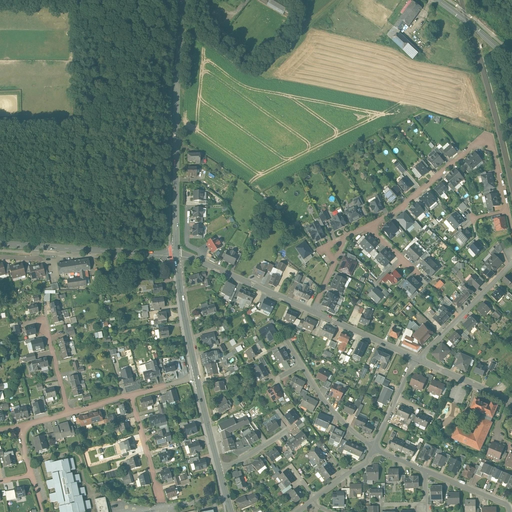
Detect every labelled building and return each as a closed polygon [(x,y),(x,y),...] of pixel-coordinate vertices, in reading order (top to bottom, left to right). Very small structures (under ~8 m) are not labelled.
[(288,6),(278,0),(269,0),(268,2),(280,9),(281,8),(285,10),(288,6)] [(422,8),(412,1),(407,8),(416,15),(422,8)] [(416,15),(407,8),(403,14),(393,26),(387,35),(391,39),(398,32),(399,32),(400,31),(405,24),(409,26),(416,15)] [(400,12),(391,24),(393,26),(403,14),(400,12)] [(399,32),(398,32),(391,39),(403,49),(409,42),(399,32)] [(414,46),(409,42),(403,49),(407,53),(414,46)] [(419,51),(414,46),(407,53),(412,58),(419,51)] [(451,145),(444,151),(447,154),(449,157),(456,151),(451,145)] [(474,152),(469,156),(477,165),(481,160),(478,157),(474,152)] [(428,160),(435,168),(443,161),(439,156),(437,153),(434,155),(433,155),(431,157),(431,158),(428,160)] [(466,162),(472,169),(477,165),(469,156),(464,160),(466,162)] [(420,164),(425,169),(428,167),(422,160),(419,162),(420,164)] [(472,169),(466,162),(462,166),(468,173),(472,169)] [(396,167),(402,174),(406,171),(400,164),(396,167)] [(413,170),(419,178),(422,175),(423,176),(427,172),(425,169),(420,164),(415,168),(416,168),(413,170)] [(197,167),(188,167),(188,178),(191,178),(191,176),(197,176),(197,167)] [(460,168),(457,171),(463,178),(466,175),(460,168)] [(450,173),(459,183),(464,178),(463,178),(457,171),(455,169),(450,173)] [(450,182),(454,187),(459,183),(450,173),(446,177),(450,182)] [(484,190),(494,187),(491,174),(481,176),(484,190)] [(403,188),(406,191),(412,186),(409,183),(408,181),(404,177),(398,183),(401,186),(401,187),(402,188),(403,188)] [(448,185),(451,189),(453,191),(456,189),(454,187),(450,182),(448,185)] [(434,189),(440,195),(447,189),(445,187),(442,183),(434,189)] [(393,187),(384,195),(391,203),(395,199),(394,198),(397,196),(396,195),(398,193),(394,188),(393,187)] [(203,191),(194,191),(194,201),(199,201),(202,201),(203,191)] [(429,207),(436,201),(428,191),(421,198),(424,202),(429,207)] [(383,202),(379,194),(375,196),(376,199),(377,199),(379,203),(383,202)] [(497,200),(496,194),(490,195),(485,196),(487,202),(497,200)] [(345,211),(351,222),(361,217),(357,208),(359,207),(355,199),(352,201),(355,206),(345,211)] [(374,210),(375,213),(383,210),(379,203),(377,199),(376,199),(370,203),(372,206),(370,207),(371,211),(374,210)] [(498,206),(497,200),(487,202),(488,208),(492,207),(498,206)] [(422,204),(428,211),(430,208),(429,207),(424,202),(422,204)] [(410,210),(417,218),(423,212),(424,212),(420,207),(417,203),(415,205),(414,204),(411,207),(412,208),(410,210)] [(420,207),(424,212),(423,212),(424,214),(428,211),(422,204),(420,207)] [(464,205),(457,211),(463,217),(469,212),(464,205)] [(199,208),(198,208),(194,208),(193,211),(193,215),(193,217),(195,217),(202,217),(202,208),(201,208),(199,208)] [(460,217),(456,212),(446,221),(450,226),(460,217)] [(404,213),(397,219),(406,230),(413,223),(404,213)] [(330,224),(334,231),(339,228),(340,228),(344,226),(343,226),(345,225),(340,214),(333,218),(335,221),(330,224)] [(464,221),(460,217),(450,226),(454,230),(464,221)] [(501,218),(495,220),(497,231),(506,229),(504,218),(501,218)] [(382,229),(391,239),(395,235),(394,234),(398,231),(394,226),(391,222),(388,224),(388,223),(384,226),(385,227),(382,229)] [(324,238),(317,223),(310,227),(312,231),(309,232),(313,239),(315,238),(317,241),(324,238)] [(397,224),(394,226),(398,231),(400,233),(403,231),(397,224)] [(199,225),(198,226),(193,226),(193,229),(192,233),(193,233),(193,236),(202,236),(202,235),(203,234),(203,232),(202,231),(202,226),(201,226),(200,225),(199,225)] [(431,235),(434,232),(426,225),(423,228),(431,235)] [(458,236),(463,232),(460,229),(454,235),(457,239),(459,237),(458,236)] [(464,243),(471,236),(469,233),(467,230),(466,231),(465,229),(463,232),(458,236),(459,237),(464,243)] [(365,238),(360,244),(364,248),(373,240),(368,235),(365,238)] [(360,244),(365,238),(363,236),(357,242),(359,244),(360,244)] [(207,244),(212,252),(221,247),(219,245),(220,244),(218,241),(217,241),(215,239),(213,240),(211,239),(209,241),(209,243),(207,244)] [(408,245),(411,248),(414,244),(417,241),(414,239),(408,245)] [(377,244),(373,240),(364,248),(369,253),(373,248),(377,244)] [(304,241),(295,248),(306,263),(312,257),(310,255),(313,253),(304,241)] [(470,248),(475,243),(472,241),(466,246),(468,249),(470,248)] [(470,248),(476,254),(483,248),(477,241),(475,243),(470,248)] [(408,256),(410,258),(419,249),(414,244),(411,248),(406,253),(408,255),(408,256)] [(494,255),(496,257),(502,250),(500,244),(491,252),(494,255)] [(415,262),(423,253),(419,249),(410,258),(412,260),(413,259),(415,262)] [(379,255),(375,258),(380,262),(388,254),(384,250),(379,255)] [(223,260),(233,264),(235,260),(237,255),(234,254),(235,253),(231,251),(231,252),(227,251),(226,255),(224,256),(224,257),(224,258),(223,260)] [(348,253),(346,258),(354,262),(356,258),(355,257),(348,253)] [(428,253),(422,260),(424,262),(428,257),(428,258),(430,256),(428,253)] [(393,259),(388,254),(380,262),(385,267),(388,263),(393,259)] [(483,273),(489,279),(494,274),(493,272),(502,263),(496,257),(494,255),(485,264),(488,268),(483,273)] [(342,262),(338,270),(343,272),(343,273),(345,274),(346,273),(346,274),(348,271),(350,270),(352,272),(356,263),(354,262),(346,258),(344,257),(342,262)] [(424,262),(420,266),(422,268),(422,269),(424,271),(425,271),(433,262),(428,258),(424,262)] [(88,259),(81,260),(82,272),(84,271),(87,271),(90,270),(88,259)] [(81,260),(57,264),(59,275),(79,272),(82,272),(81,260)] [(286,265),(280,262),(277,269),(282,272),(286,265)] [(433,262),(425,271),(426,271),(425,272),(428,275),(429,274),(431,276),(439,268),(433,262)] [(22,264),(16,266),(19,276),(25,275),(25,273),(23,267),(22,264)] [(261,267),(257,265),(254,274),(262,278),(266,271),(267,267),(262,264),(261,267)] [(42,265),(36,267),(39,277),(42,277),(41,276),(45,275),(43,267),(42,265)] [(10,267),(10,270),(13,278),(19,276),(16,266),(10,267)] [(455,266),(451,270),(455,274),(459,270),(455,266)] [(30,268),(30,272),(32,279),(36,278),(39,277),(36,267),(30,268)] [(277,269),(273,267),(270,273),(270,274),(272,276),(268,284),(275,287),(280,277),(282,272),(277,269)] [(80,278),(76,279),(77,287),(86,285),(85,277),(84,271),(82,272),(79,272),(80,278)] [(400,276),(395,271),(390,276),(387,279),(387,280),(392,285),(395,282),(396,283),(399,280),(398,279),(400,276)] [(387,273),(381,280),(384,283),(387,280),(387,279),(390,276),(387,273)] [(511,282),(511,276),(508,273),(501,281),(508,287),(511,282)] [(200,274),(188,277),(191,285),(202,283),(201,277),(200,274)] [(472,284),(477,289),(482,283),(477,279),(474,275),(467,282),(471,286),(472,284)] [(333,282),(343,287),(346,281),(339,278),(336,276),(333,282)] [(406,282),(402,286),(403,286),(407,290),(416,281),(414,279),(411,276),(406,282)] [(76,279),(67,280),(68,288),(77,287),(76,279)] [(404,279),(398,286),(400,288),(403,286),(402,286),(406,282),(404,279)] [(443,283),(440,280),(435,286),(438,289),(443,283)] [(416,281),(407,290),(412,295),(416,291),(421,285),(418,283),(419,283),(418,283),(416,281)] [(334,289),(341,293),(343,287),(333,282),(331,288),(334,289)] [(226,283),(221,293),(230,297),(234,286),(226,283)] [(298,283),(296,287),(293,294),(300,298),(304,290),(306,286),(303,284),(303,285),(298,283)] [(474,292),(466,284),(462,288),(464,289),(462,292),(468,298),(474,292)] [(162,285),(153,286),(153,290),(152,290),(152,294),(163,292),(162,285)] [(499,287),(492,295),(497,300),(505,293),(499,287)] [(375,288),(368,295),(376,303),(383,296),(375,288)] [(247,292),(240,289),(237,296),(242,298),(239,304),(242,305),(247,292)] [(306,291),(304,290),(300,298),(308,301),(311,294),(306,291)] [(416,291),(412,295),(409,297),(412,300),(418,293),(416,291)] [(254,295),(247,292),(242,305),(244,306),(245,303),(250,305),(254,295)] [(462,292),(454,301),(455,301),(454,302),(459,307),(468,298),(462,292)] [(327,293),(324,299),(336,305),(339,299),(334,296),(327,293)] [(446,296),(443,299),(444,300),(450,305),(452,303),(446,296)] [(163,299),(152,300),(153,308),(154,308),(159,307),(165,306),(163,299)] [(328,308),(334,311),(336,305),(324,299),(322,305),(328,308)] [(274,304),(264,300),(261,308),(271,312),(274,304)] [(57,302),(50,304),(52,314),(60,312),(57,302)] [(485,302),(478,309),(485,316),(487,313),(486,313),(491,307),(485,302)] [(37,305),(28,307),(30,314),(38,312),(37,305)] [(202,309),(201,309),(203,316),(216,312),(214,305),(208,307),(202,309)] [(440,315),(446,320),(452,314),(445,307),(442,309),(444,311),(440,315)] [(60,312),(52,314),(55,323),(62,321),(61,315),(63,314),(64,318),(69,317),(67,310),(60,312)] [(297,315),(288,310),(284,318),(288,320),(288,321),(293,323),(293,324),(295,319),(297,315)] [(497,310),(491,315),(496,320),(501,315),(497,310)] [(165,313),(156,314),(156,316),(157,315),(158,321),(161,321),(166,320),(167,320),(165,313)] [(364,315),(363,314),(359,322),(368,325),(371,318),(370,317),(364,315)] [(434,318),(441,325),(446,320),(440,315),(438,317),(437,315),(434,318)] [(472,315),(468,319),(469,320),(464,325),(470,331),(479,322),(472,315)] [(316,322),(306,318),(304,322),(302,327),(312,331),(314,327),(316,322)] [(409,321),(417,329),(419,327),(411,319),(409,321)] [(408,324),(415,331),(417,329),(409,321),(408,324)] [(271,324),(259,331),(263,338),(267,335),(271,342),(278,337),(273,327),(271,324)] [(420,329),(419,330),(428,339),(433,334),(424,324),(423,326),(422,325),(419,328),(420,329)] [(18,326),(10,327),(12,335),(17,334),(16,330),(19,329),(18,325),(18,326)] [(34,325),(25,328),(27,336),(36,334),(34,325)] [(324,326),(322,329),(320,336),(324,338),(325,336),(331,339),(335,331),(324,326)] [(68,328),(64,329),(66,337),(75,335),(73,327),(68,328)] [(168,328),(158,329),(158,330),(155,330),(155,334),(155,336),(157,336),(157,339),(160,338),(160,337),(169,336),(168,328)] [(396,330),(393,328),(389,336),(397,339),(399,334),(400,331),(396,330)] [(413,336),(422,345),(428,339),(419,330),(413,336)] [(456,331),(448,338),(451,342),(453,340),(455,343),(455,342),(457,344),(460,340),(458,339),(461,336),(456,331)] [(341,333),(337,341),(336,343),(337,343),(336,344),(339,346),(341,344),(342,344),(342,343),(343,343),(346,336),(341,333)] [(214,334),(201,336),(203,344),(207,343),(208,345),(212,344),(212,342),(216,341),(214,334)] [(346,336),(343,343),(342,343),(342,344),(341,344),(339,346),(338,350),(343,352),(346,345),(347,345),(350,337),(346,336)] [(406,336),(402,344),(417,350),(420,346),(412,343),(414,339),(406,336)] [(67,338),(59,340),(61,349),(69,348),(68,344),(67,338)] [(31,342),(33,351),(44,348),(42,339),(31,342)] [(362,343),(360,342),(359,342),(352,356),(357,358),(360,352),(363,354),(366,346),(363,344),(362,343)] [(442,344),(432,354),(439,361),(448,352),(449,351),(442,344)] [(222,345),(217,348),(220,354),(226,351),(222,345)] [(255,347),(246,352),(248,356),(247,356),(249,360),(252,358),(260,354),(255,347)] [(69,348),(61,349),(64,359),(72,357),(71,356),(69,348)] [(227,359),(238,353),(236,349),(225,355),(227,359)] [(279,352),(274,355),(276,360),(286,354),(283,349),(279,352)] [(457,354),(452,349),(449,351),(448,352),(455,358),(457,354)] [(377,350),(376,350),(370,364),(374,365),(377,360),(379,361),(380,361),(383,353),(379,352),(379,351),(377,350)] [(211,353),(202,355),(204,366),(206,366),(213,364),(211,353)] [(387,355),(383,353),(380,361),(382,363),(380,368),(384,370),(390,357),(390,356),(389,355),(388,355),(387,355)] [(286,354),(276,360),(279,364),(281,364),(286,361),(289,359),(286,354)] [(341,354),(337,361),(342,364),(343,360),(346,356),(341,354)] [(470,358),(460,354),(458,360),(455,366),(465,371),(468,365),(467,364),(470,358)] [(227,366),(228,367),(235,365),(237,362),(234,355),(226,359),(227,366)] [(267,365),(262,357),(258,359),(262,365),(263,367),(267,365)] [(46,358),(32,361),(35,372),(41,370),(40,368),(49,366),(46,358)] [(150,363),(138,366),(140,373),(143,372),(145,379),(150,377),(150,378),(154,377),(154,376),(159,375),(156,361),(150,363)] [(286,361),(281,364),(285,371),(290,368),(286,361)] [(483,365),(479,363),(475,372),(480,374),(480,373),(484,375),(487,367),(484,365),(483,366),(482,366),(483,365)] [(173,364),(164,366),(166,373),(171,371),(171,372),(175,371),(173,364)] [(213,364),(206,366),(208,376),(218,374),(216,369),(215,364),(213,364)] [(83,368),(78,369),(77,365),(74,366),(76,373),(84,371),(83,368)] [(230,371),(231,374),(238,370),(235,365),(228,367),(229,368),(227,369),(228,372),(230,371)] [(262,365),(254,369),(256,373),(255,373),(257,377),(258,376),(260,380),(267,375),(263,367),(262,365)] [(329,374),(320,370),(316,378),(324,382),(325,382),(326,381),(329,374)] [(130,371),(121,373),(122,378),(124,385),(129,383),(129,384),(133,382),(131,375),(130,371)] [(433,376),(427,373),(425,379),(426,379),(426,380),(431,382),(433,376)] [(421,377),(415,374),(411,382),(410,384),(411,385),(412,386),(416,387),(421,377)] [(385,378),(377,375),(374,381),(382,385),(384,380),(385,378)] [(77,376),(69,378),(72,387),(79,385),(77,376)] [(305,383),(293,377),(289,386),(294,389),(293,390),(299,393),(299,394),(302,389),(305,383)] [(425,379),(421,377),(416,387),(419,389),(420,389),(421,390),(422,389),(423,388),(423,387),(426,380),(426,379),(425,379)] [(390,382),(384,380),(382,385),(382,386),(384,387),(377,402),(386,406),(388,403),(388,404),(390,399),(393,391),(387,388),(390,382)] [(433,380),(429,388),(429,389),(428,390),(429,391),(430,392),(434,393),(439,383),(433,380)] [(331,384),(326,381),(325,382),(324,382),(322,386),(328,389),(331,384)] [(223,382),(213,384),(215,393),(225,391),(223,382)] [(445,386),(439,383),(434,393),(438,395),(439,396),(441,395),(441,394),(444,387),(445,386)] [(79,385),(72,387),(74,397),(82,395),(80,388),(85,387),(84,384),(79,385)] [(334,384),(329,395),(334,398),(339,387),(334,384)] [(277,386),(267,392),(273,402),(278,399),(278,398),(282,396),(282,397),(277,386)] [(339,387),(334,398),(340,400),(345,389),(339,387)] [(54,388),(45,391),(48,402),(53,401),(53,397),(56,397),(54,388)] [(175,390),(166,393),(169,403),(178,401),(175,390)] [(305,396),(304,398),(300,405),(312,412),(317,402),(305,396)] [(151,397),(140,400),(142,409),(147,407),(148,411),(153,409),(152,406),(154,405),(151,397)] [(490,406),(479,402),(479,400),(475,399),(471,409),(475,411),(483,414),(483,415),(484,413),(486,415),(492,418),(498,405),(492,403),(490,406)] [(220,403),(215,406),(219,414),(230,408),(226,400),(220,403)] [(33,404),(36,415),(44,413),(41,402),(33,404)] [(354,407),(347,403),(343,411),(352,415),(355,407),(354,407)] [(127,404),(119,406),(122,416),(130,414),(127,404)] [(412,411),(400,406),(396,415),(407,420),(408,420),(408,419),(411,413),(412,411)] [(26,407),(20,409),(23,419),(26,418),(29,417),(28,415),(27,409),(26,407)] [(20,409),(14,410),(14,412),(16,418),(16,420),(19,420),(20,420),(23,419),(20,409)] [(292,410),(285,415),(289,420),(288,421),(291,425),(298,419),(292,410)] [(102,421),(100,412),(92,414),(94,419),(91,420),(92,424),(102,421)] [(331,419),(319,413),(314,424),(326,429),(328,424),(331,419)] [(481,418),(474,435),(457,427),(452,438),(480,451),(492,423),(491,423),(490,422),(492,418),(486,415),(484,413),(483,415),(483,414),(481,418)] [(114,414),(107,416),(108,420),(112,419),(113,423),(116,422),(114,414)] [(160,415),(158,416),(149,418),(151,426),(156,425),(157,427),(161,426),(161,424),(165,422),(163,415),(164,414),(160,415)] [(424,416),(418,414),(417,416),(414,422),(420,425),(424,416)] [(89,415),(82,417),(83,422),(80,423),(81,427),(92,424),(91,420),(89,415)] [(430,419),(424,416),(420,425),(426,427),(430,419)] [(233,418),(218,425),(220,429),(218,430),(219,433),(221,432),(223,439),(230,437),(229,433),(250,424),(246,417),(235,423),(233,418)] [(366,421),(358,417),(357,418),(354,424),(362,428),(363,428),(365,423),(366,421)] [(273,420),(265,426),(267,428),(266,429),(270,433),(278,427),(273,420)] [(58,427),(61,439),(74,435),(74,432),(72,427),(69,428),(67,422),(60,425),(60,426),(58,427)] [(127,423),(119,425),(122,435),(130,433),(127,423)] [(373,427),(365,423),(363,428),(362,428),(361,431),(369,434),(372,428),(373,427)] [(194,424),(184,426),(187,435),(190,434),(190,435),(194,434),(194,433),(196,432),(196,431),(194,424)] [(56,440),(61,439),(58,427),(52,428),(54,433),(56,440)] [(167,427),(158,430),(160,435),(154,437),(156,445),(161,444),(161,447),(169,445),(168,442),(171,441),(170,436),(169,436),(167,427)] [(251,433),(248,427),(240,432),(242,433),(245,438),(249,445),(258,440),(253,432),(251,433)] [(334,428),(332,433),(329,439),(334,441),(339,430),(334,428)] [(339,430),(334,441),(332,445),(337,447),(338,445),(339,443),(339,444),(341,439),(344,433),(339,430)] [(301,432),(294,437),(300,445),(307,439),(301,432)] [(43,436),(34,439),(37,451),(47,449),(43,436)] [(231,439),(230,437),(223,439),(223,441),(226,453),(232,451),(235,450),(233,443),(233,441),(231,441),(231,439)] [(294,437),(286,444),(286,443),(286,444),(287,445),(285,446),(286,448),(288,451),(289,450),(290,449),(291,451),(292,451),(291,451),(294,449),(295,450),(301,446),(300,445),(294,437)] [(246,447),(249,445),(245,438),(241,440),(241,441),(243,446),(246,445),(246,447)] [(405,443),(394,438),(394,439),(390,447),(401,452),(405,443)] [(132,440),(124,443),(127,452),(135,450),(132,440)] [(320,440),(315,444),(318,449),(324,445),(320,440)] [(241,441),(233,443),(235,450),(243,448),(243,446),(241,441)] [(192,445),(188,446),(185,447),(186,451),(189,450),(190,453),(194,452),(194,454),(198,453),(197,451),(202,450),(200,446),(199,446),(198,442),(195,442),(196,444),(192,445)] [(355,446),(347,442),(344,447),(343,449),(344,449),(352,453),(355,446)] [(416,448),(405,443),(401,452),(412,457),(416,449),(416,448)] [(498,445),(492,443),(491,444),(488,451),(487,456),(493,458),(498,445)] [(232,451),(233,454),(237,456),(240,455),(251,448),(249,445),(246,447),(246,445),(243,446),(243,448),(235,450),(232,451)] [(504,448),(498,445),(493,458),(499,460),(500,456),(503,449),(504,448)] [(363,449),(355,446),(352,453),(359,456),(360,457),(361,453),(363,449)] [(437,449),(430,446),(428,450),(431,451),(429,456),(433,457),(437,449)] [(316,448),(308,454),(310,456),(309,457),(312,460),(320,453),(316,448)] [(428,450),(424,448),(419,458),(427,461),(429,456),(431,451),(428,450)] [(274,449),(266,455),(271,462),(279,455),(274,449)] [(13,452),(4,454),(7,466),(15,464),(13,452)] [(169,452),(159,455),(161,463),(166,461),(167,464),(171,463),(170,460),(171,460),(169,452)] [(320,453),(312,460),(314,463),(315,463),(317,465),(324,459),(325,459),(320,453)] [(444,457),(438,455),(433,464),(442,467),(444,462),(446,458),(444,457)] [(137,457),(129,460),(126,461),(127,465),(130,464),(131,469),(140,467),(137,457)] [(267,468),(258,457),(254,460),(255,462),(251,464),(253,467),(259,474),(267,468)] [(212,511),(205,511),(197,511),(197,510),(189,511),(108,511),(105,497),(95,500),(97,511),(85,511),(85,510),(91,509),(89,500),(83,502),(82,496),(86,496),(84,487),(78,489),(77,483),(81,483),(79,474),(72,476),(72,473),(71,473),(70,471),(75,470),(73,458),(55,462),(57,473),(52,475),(53,480),(46,481),(48,489),(54,488),(56,493),(49,494),(51,503),(57,501),(58,504),(59,504),(60,507),(59,507),(59,511),(212,511)] [(324,459),(317,465),(319,467),(321,466),(326,462),(324,459)] [(54,460),(45,462),(47,473),(51,472),(52,475),(57,473),(55,462),(54,460)] [(199,461),(193,463),(194,463),(196,471),(206,468),(204,460),(199,461)] [(454,460),(453,462),(450,463),(449,466),(448,470),(456,474),(458,469),(459,464),(460,463),(459,462),(454,460)] [(492,467),(484,463),(482,467),(480,472),(482,473),(489,476),(490,472),(492,467)] [(323,468),(318,472),(321,477),(331,469),(328,465),(323,468)] [(373,469),(367,469),(367,476),(367,481),(378,480),(378,466),(377,467),(377,465),(373,465),(373,469)] [(474,469),(468,466),(467,469),(466,468),(465,469),(464,471),(464,472),(462,476),(470,479),(471,476),(473,473),(475,469),(474,469)] [(502,471),(496,469),(496,468),(493,467),(492,467),(490,472),(493,474),(492,477),(498,480),(500,477),(502,471)] [(331,469),(321,477),(324,481),(325,481),(329,478),(334,474),(331,469)] [(169,470),(160,473),(162,481),(172,478),(169,470)] [(280,475),(278,477),(282,482),(291,476),(287,470),(280,475)] [(398,476),(398,470),(388,470),(388,482),(398,481),(398,476)] [(242,477),(239,478),(237,471),(233,473),(232,474),(233,477),(233,478),(236,477),(237,479),(235,480),(239,489),(246,487),(242,477)] [(511,476),(502,471),(500,477),(503,478),(501,481),(507,484),(509,481),(511,476)] [(128,475),(122,477),(124,485),(133,483),(131,474),(128,475)] [(147,475),(139,477),(140,480),(141,486),(149,484),(147,475)] [(291,476),(282,482),(286,488),(290,486),(295,482),(291,476)] [(418,479),(418,476),(412,476),(412,478),(405,478),(405,483),(405,489),(410,489),(410,488),(414,488),(415,488),(416,488),(417,488),(418,486),(418,483),(419,483),(419,479),(418,479)] [(361,485),(349,485),(349,489),(349,495),(349,497),(356,497),(356,495),(361,495),(361,485)] [(174,486),(170,488),(171,489),(165,491),(167,499),(177,496),(174,488),(175,488),(174,486)] [(284,493),(290,489),(291,488),(290,486),(286,488),(281,492),(283,494),(284,493)] [(442,486),(431,487),(431,491),(432,491),(432,494),(431,494),(431,497),(431,501),(442,500),(442,486)] [(23,487),(15,489),(16,497),(21,496),(22,497),(25,496),(23,487)] [(297,489),(296,489),(293,491),(292,492),(288,494),(289,495),(291,497),(292,496),(296,502),(304,497),(299,490),(298,490),(297,489)] [(381,490),(369,490),(369,498),(381,498),(381,494),(381,490)] [(341,494),(341,493),(332,493),(332,501),(333,501),(333,507),(340,507),(340,505),(344,505),(343,500),(343,494),(341,494)] [(459,504),(459,493),(448,493),(448,497),(448,498),(448,500),(448,505),(459,504)] [(255,495),(245,499),(245,497),(237,501),(240,509),(257,501),(255,495)] [(475,511),(476,509),(476,501),(465,501),(465,511),(475,511)]
